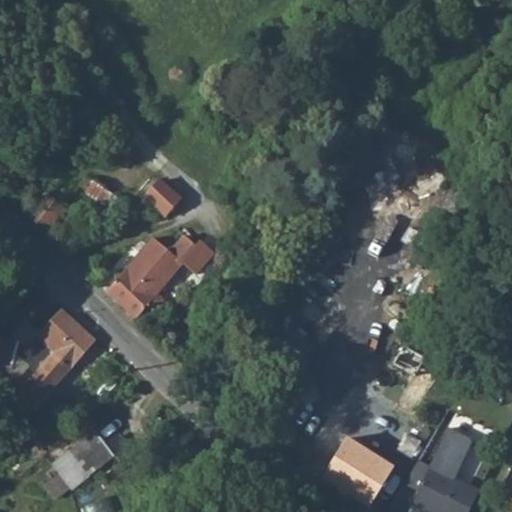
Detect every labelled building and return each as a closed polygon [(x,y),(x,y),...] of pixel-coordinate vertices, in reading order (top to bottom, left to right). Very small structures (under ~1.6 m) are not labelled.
[(160,180),(139,204),(148,211),(155,203),(167,213),(180,198),(160,180)] [(49,191),(28,215),(46,233),(66,208),(49,191)] [(126,202),(115,192),(104,205),(115,215),(126,202)] [(150,237),(104,290),(135,319),(147,305),(152,308),(157,308),(161,306),(163,301),(161,296),(158,293),(169,279),(184,262),(197,272),(213,251),(198,239),(194,245),(183,235),(168,252),(150,237)] [(0,345),(0,362),(10,366),(10,370),(25,379),(33,353),(45,363),(15,394),(34,410),(54,388),(97,339),(61,310),(33,343),(32,347),(20,341),(20,344),(2,338),(0,345)] [(54,465),(75,490),(116,458),(95,432),(54,465)] [(339,450),(322,478),(369,508),(380,489),(394,466),(381,459),(373,472),(339,450)] [(430,511),(469,511),(480,490),(430,466),(413,503),(430,511)]
